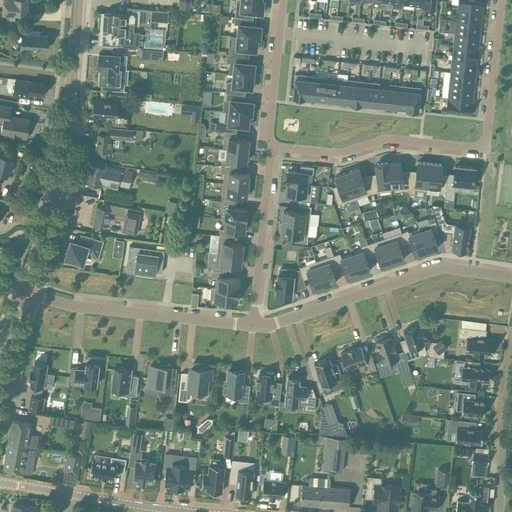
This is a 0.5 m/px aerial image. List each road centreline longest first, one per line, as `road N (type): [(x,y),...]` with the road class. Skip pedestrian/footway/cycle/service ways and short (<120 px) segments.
road 1 (residential): [(501,0),(485,148),(386,139),(340,154),(272,147)]
road 2 (residential): [(252,326),(439,267),(511,277)]
road 3 (residential): [(22,291),(73,306),(252,326)]
road 4 (tertiary): [(22,291),(55,199),(71,77)]
road 5 (unclassified): [(184,511),(0,482)]
road 6 (residential): [(252,326),(272,147)]
road 7 (residential): [(272,147),(281,0)]
road 8 (residential): [(500,511),(511,370)]
